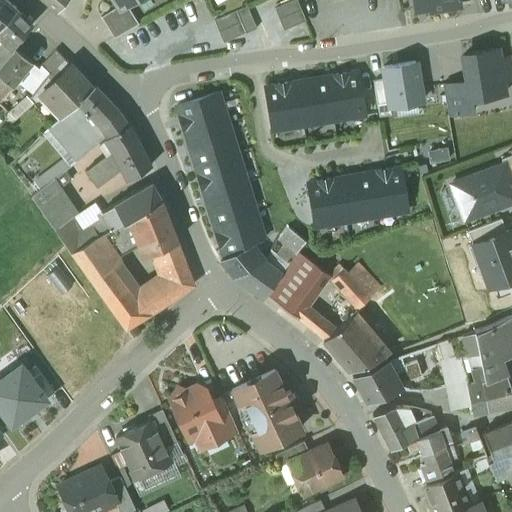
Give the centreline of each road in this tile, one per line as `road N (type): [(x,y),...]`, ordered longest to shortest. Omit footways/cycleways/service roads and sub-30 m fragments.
road 1 (residential): [(137,101),(169,78),(251,59),(344,53),(511,18)]
road 2 (residential): [(396,511),(343,412),(220,277)]
road 3 (residential): [(12,484),(220,277)]
road 4 (residential): [(220,277),(137,101)]
road 5 (residential): [(137,101),(103,60),(27,0)]
